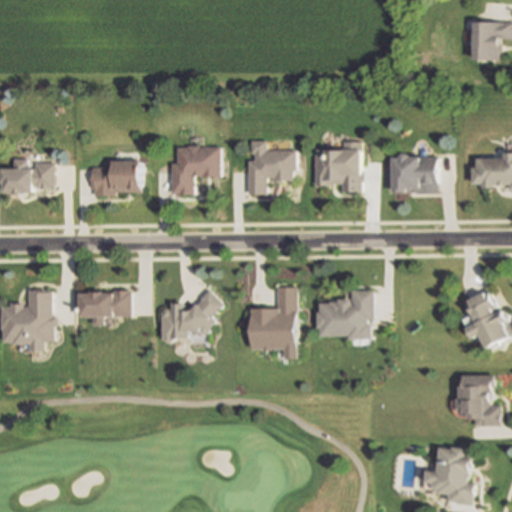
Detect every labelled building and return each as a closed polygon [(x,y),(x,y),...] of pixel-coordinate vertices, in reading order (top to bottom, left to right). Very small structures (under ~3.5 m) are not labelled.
[(501,18),(501,20),(511,20),(511,36),(501,36),(501,42),(503,42),(503,49),(501,49),(501,58),(475,58),(475,18),(501,18)] [(266,139),(266,149),(292,148),(296,148),(296,168),(292,169),(292,175),(292,178),(274,178),(274,175),(267,176),(267,192),(248,192),(248,159),(254,159),(254,149),(251,149),(251,139),(254,139),(266,139)] [(176,192),(171,192),(171,161),(176,161),(176,145),(219,145),(219,174),(193,174),(193,192),(176,192)] [(360,148),(360,183),(360,189),(343,189),(343,184),(315,184),(315,148),(360,148)] [(511,151),(511,188),(509,188),(509,181),(494,181),(494,184),(483,184),(483,181),(476,181),(472,181),(472,165),(476,165),(476,155),(504,155),(504,151),(511,151)] [(391,155),(437,155),(437,190),(391,190),(391,155)] [(28,157),(28,165),(35,165),(35,161),(54,162),(54,166),(54,186),(32,186),(32,189),(2,189),(2,185),(0,185),(0,165),(13,165),(13,156),(28,157)] [(141,164),(141,189),(117,189),(117,195),(95,195),(95,189),(92,189),(92,164),(141,164)] [(297,346),(297,356),(285,356),(285,346),(252,346),(252,305),(277,305),(277,285),(297,285),(297,305),(297,346)] [(224,302),(212,315),(216,319),(209,326),(209,327),(209,328),(209,329),(208,330),(207,331),(206,331),(205,332),(204,332),(203,332),(203,331),(202,331),(201,331),(201,330),(200,330),(200,329),(200,328),(199,328),(187,328),(187,336),(162,336),(162,308),(172,308),(172,300),(185,300),(185,308),(187,308),(190,309),(208,288),(224,302)] [(369,317),(369,323),(371,323),(371,336),(370,336),(350,337),(349,332),(321,333),(321,326),(318,326),(317,310),(321,310),(320,302),(331,301),(331,300),(339,299),(339,297),(353,297),(352,289),(368,288),(374,288),(375,317),(369,317)] [(484,288),(489,298),(494,296),(500,309),(503,307),(511,325),(511,335),(488,347),(480,331),(473,335),(461,312),(473,306),(468,296),(484,288)] [(102,313),(102,321),(92,321),(92,313),(79,313),(79,289),(131,289),(132,312),(102,313)] [(53,291),(53,316),(59,316),(59,325),(53,325),(54,340),(45,340),(45,349),(30,349),(29,340),(3,340),(3,306),(12,306),(12,303),(24,303),(24,306),(29,306),(29,292),(53,291)] [(491,383),(491,404),(502,404),(502,424),(491,424),(477,424),(477,416),(469,416),(469,410),(463,410),(463,408),(459,408),(459,404),(456,404),(456,396),(459,396),(459,383),(463,383),(463,373),(491,373),(495,373),(495,383),(491,383)] [(469,446),(469,448),(468,454),(472,454),(475,454),(474,466),(471,465),(469,481),(476,482),(475,495),(474,502),(474,504),(459,502),(459,500),(448,499),(448,492),(436,491),(436,488),(424,487),(426,468),(438,469),(440,445),(454,447),(454,444),(469,446)]
